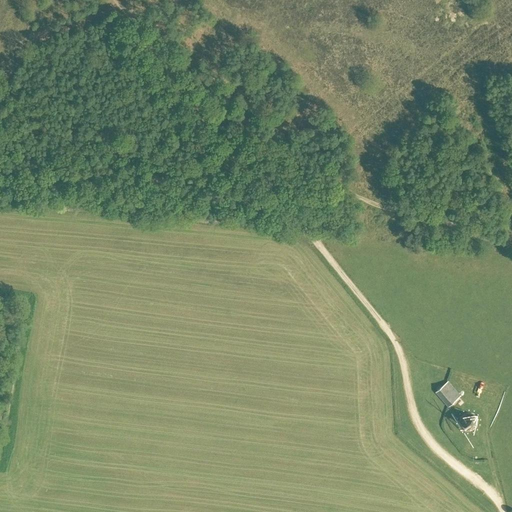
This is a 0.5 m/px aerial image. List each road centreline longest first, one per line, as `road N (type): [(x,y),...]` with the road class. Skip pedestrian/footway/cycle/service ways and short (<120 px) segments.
road 1 (track): [(502,508),(419,428),(388,332),(245,155)]
road 2 (track): [(211,117),(260,133),(346,192),(511,245)]
road 3 (track): [(0,166),(73,178),(158,166),(215,170),(245,155)]
road 4 (track): [(245,155),(114,0)]
